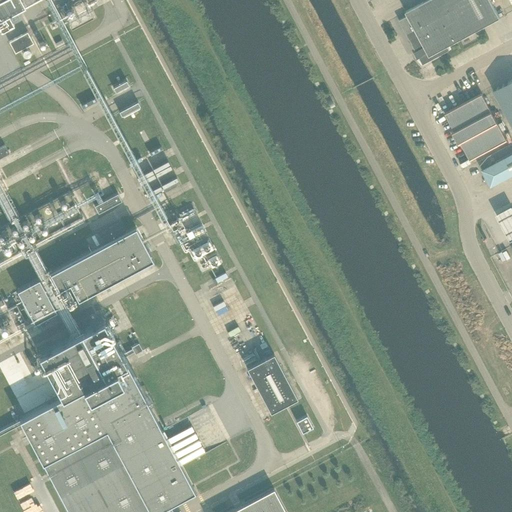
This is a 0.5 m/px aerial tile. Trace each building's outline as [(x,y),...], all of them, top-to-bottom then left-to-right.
[(0,0),(0,19),(3,18),(25,6),(21,0),(0,0)] [(419,58),(422,64),(423,64),(449,50),(447,46),(500,17),(490,0),(425,0),(405,10),(407,15),(399,19),(415,51),(416,51),(417,51),(421,56),(416,59),(416,60),(419,58)] [(9,41),(15,53),(33,43),(27,31),(9,41)] [(511,79),(493,90),(511,124),(511,79)] [(127,81),(113,88),(116,92),(129,85),(127,81)] [(463,143),(471,158),(506,139),(482,94),(446,113),(455,128),(453,129),(461,144),(463,143)] [(138,102),(119,112),(121,116),(140,106),(138,102)] [(0,146),(0,157),(9,153),(4,145),(0,146)] [(491,186),(511,175),(511,153),(482,170),(491,186)] [(117,193),(94,205),(98,213),(122,201),(117,193)] [(511,211),(497,219),(510,247),(511,245),(511,211)] [(78,299),(153,259),(136,227),(50,272),(59,289),(70,284),(78,299)] [(199,263),(203,259),(213,272),(224,264),(199,230),(195,232),(183,241),(199,263)] [(35,323),(57,311),(39,278),(17,290),(35,323)] [(16,304),(8,309),(16,324),(25,320),(16,304)] [(166,506),(195,490),(124,357),(134,351),(135,353),(142,350),(139,342),(131,346),(132,348),(122,354),(103,319),(39,353),(62,396),(19,419),(69,511),(153,511),(160,509),(166,506)] [(298,398),(274,353),(247,367),(270,412),(298,398)] [(296,421),(302,433),(313,427),(307,415),(296,421)] [(286,511),(274,488),(228,511),(286,511)]
